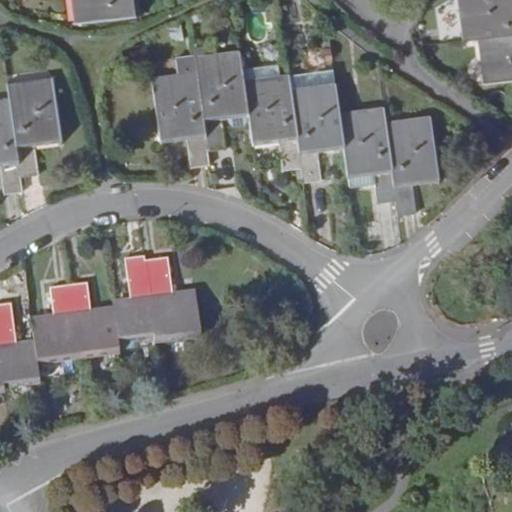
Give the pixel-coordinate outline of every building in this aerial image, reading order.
[(144,14),(142,0),(70,0),(74,24),(144,14)] [(511,29),(511,0),(458,0),(462,33),(462,35),(478,33),(511,29)] [(511,76),(511,29),(478,33),(483,79),(511,76)] [(239,50),(195,56),(196,71),(207,151),(226,149),(223,124),(227,123),(248,121),(243,80),(239,50)] [(207,151),(196,71),(151,77),(160,147),(187,144),(191,170),(209,168),(207,151)] [(301,169),(288,75),(243,80),(248,121),(249,127),(252,150),(278,147),(281,171),(301,169)] [(53,77),(8,83),(10,98),(20,177),(40,175),(37,149),(62,146),(53,77)] [(335,84),(291,90),(301,169),(302,184),(321,181),(319,156),(344,153),(339,113),(335,84)] [(20,177),(10,98),(0,99),(0,169),(1,169),(4,195),(23,193),(20,177)] [(385,123),(384,108),(339,113),(344,153),(348,185),(375,181),(376,191),(378,205),(395,203),(385,123)] [(431,117),(385,123),(395,203),(398,217),(416,214),(412,188),(439,185),(431,117)] [(248,121),(227,123),(228,129),(233,133),(246,131),(249,127),(248,121)] [(375,181),(348,185),(349,195),(376,191),(375,181)] [(0,394),(42,389),(39,365),(122,354),(121,340),(158,334),(159,340),(208,333),(201,285),(170,290),(169,283),(174,281),(169,249),(128,256),(132,284),(136,283),(138,295),(115,298),(116,306),(88,310),(88,305),(93,304),(90,282),(48,288),(52,311),(58,310),(58,314),(32,319),(35,343),(9,346),(7,332),(15,331),(11,303),(0,304),(0,394)] [(324,509),(326,511),(351,511),(341,497),(324,509)]
